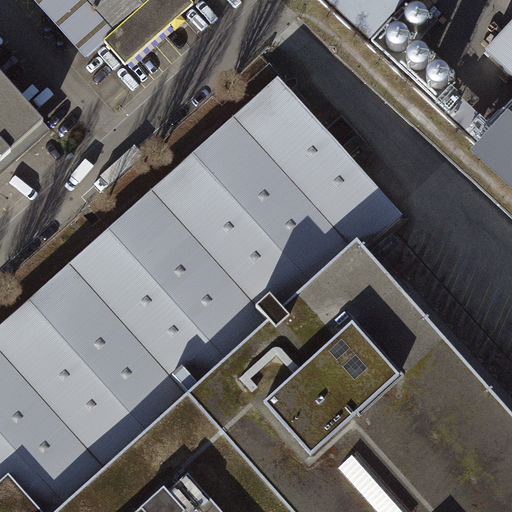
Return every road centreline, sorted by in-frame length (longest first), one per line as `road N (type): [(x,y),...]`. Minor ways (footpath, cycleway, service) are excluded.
road 1 (unclassified): [(0,248),(273,0)]
road 2 (track): [(302,0),(511,197)]
